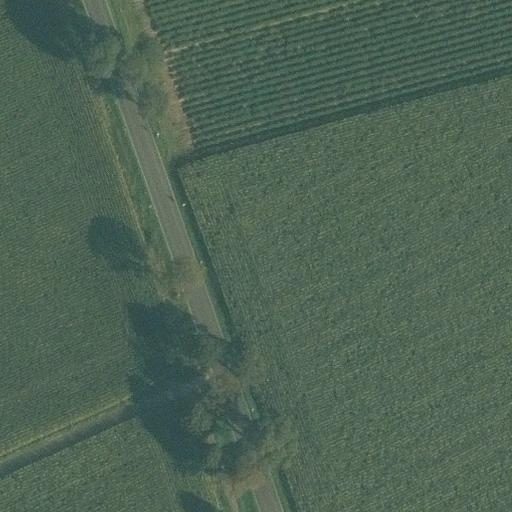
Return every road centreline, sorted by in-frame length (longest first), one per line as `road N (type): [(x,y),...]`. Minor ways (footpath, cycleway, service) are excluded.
road 1 (secondary): [(225,370),(98,0)]
road 2 (residential): [(0,472),(225,370)]
road 3 (secondary): [(273,511),(225,370)]
